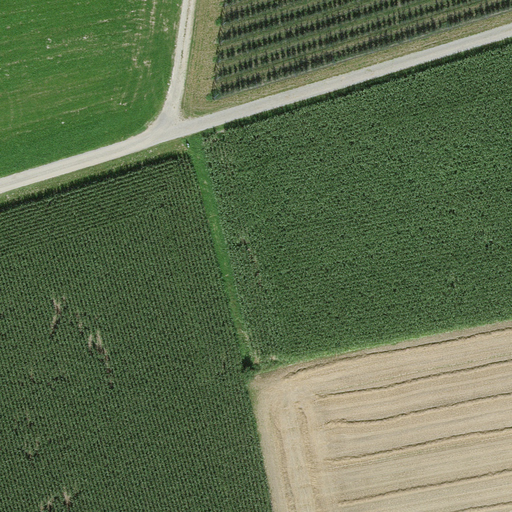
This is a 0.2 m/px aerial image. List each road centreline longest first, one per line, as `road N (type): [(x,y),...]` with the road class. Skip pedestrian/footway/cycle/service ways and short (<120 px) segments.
road 1 (track): [(511,30),(0,185)]
road 2 (track): [(191,0),(171,132)]
